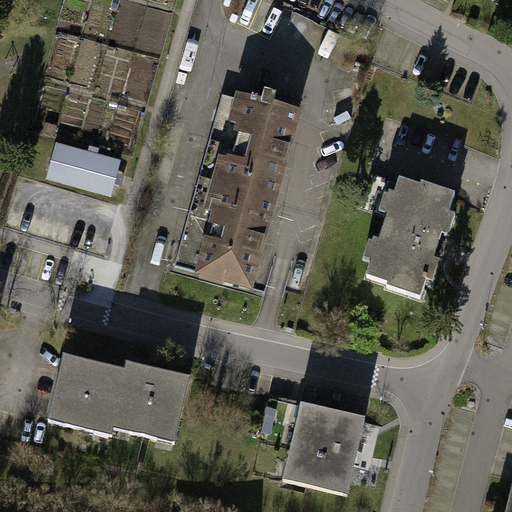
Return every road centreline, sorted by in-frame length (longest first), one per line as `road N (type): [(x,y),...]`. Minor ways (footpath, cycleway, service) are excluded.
road 1 (residential): [(440,389),(0,279)]
road 2 (unclassified): [(511,202),(440,389)]
road 3 (unclassified): [(384,0),(479,47),(511,75)]
road 4 (residential): [(440,389),(407,511)]
